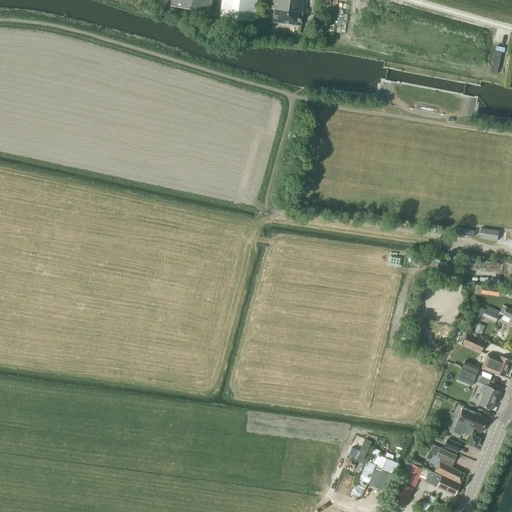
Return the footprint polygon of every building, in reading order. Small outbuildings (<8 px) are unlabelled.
[(212,0),(170,0),(169,6),(211,12),(212,0)] [(257,0),(221,0),(219,17),(255,22),(257,0)] [(305,0),(272,0),(272,10),(274,11),(272,23),(300,27),(302,14),(304,14),(305,0)] [(454,234),(473,237),(474,231),(455,228),(454,234)] [(498,231),(480,228),(479,239),(497,242),(498,231)] [(411,265),(420,266),(421,259),(413,257),(411,265)] [(461,259),(460,269),(471,271),(472,261),(461,259)] [(501,275),(502,265),(472,261),(471,271),(501,275)] [(499,288),(482,286),(481,294),(498,296),(499,288)] [(495,322),(498,315),(497,315),(499,311),(487,306),(486,309),(478,306),(475,312),(482,315),(482,316),(495,322)] [(499,313),(511,319),(509,322),(511,323),(511,309),(506,307),(502,306),(499,313)] [(474,332),(481,335),(484,326),(478,323),(474,332)] [(480,352),(485,343),(466,335),(462,344),(480,352)] [(504,377),(510,360),(500,356),(499,359),(487,354),(481,368),(494,373),(504,377)] [(465,362),(462,369),(477,375),(480,368),(465,362)] [(462,369),(457,380),(472,386),(477,375),(466,370),(462,369)] [(491,410),(499,392),(487,387),(490,380),(479,376),(476,382),(482,385),(480,391),(484,392),(478,405),(491,410)] [(462,431),(470,435),(473,428),(482,432),(487,420),(480,417),(480,415),(474,412),(463,407),(452,432),(460,435),(462,431)] [(475,447),(478,439),(472,436),(468,444),(475,447)] [(460,444),(447,439),(443,447),(457,452),(460,444)] [(434,447),(431,455),(436,457),(439,449),(434,447)] [(464,474),(451,468),(452,465),(456,456),(439,449),(436,457),(440,459),(435,472),(460,483),(464,474)] [(395,471),(399,459),(378,451),(374,461),(366,458),(352,494),(361,497),(368,479),(384,485),(391,469),(395,471)] [(411,464),(419,468),(421,462),(414,459),(411,464)] [(405,477),(411,464),(408,463),(402,476),(403,477),(405,477)] [(402,476),(398,485),(399,485),(399,486),(411,491),(413,491),(418,478),(422,469),(419,468),(411,464),(405,477),(403,477),(402,476)] [(418,478),(424,481),(429,472),(422,469),(418,478)] [(454,495),(459,485),(429,471),(429,472),(424,481),(437,487),(454,495)] [(411,491),(399,486),(390,504),(402,510),(411,491)]
